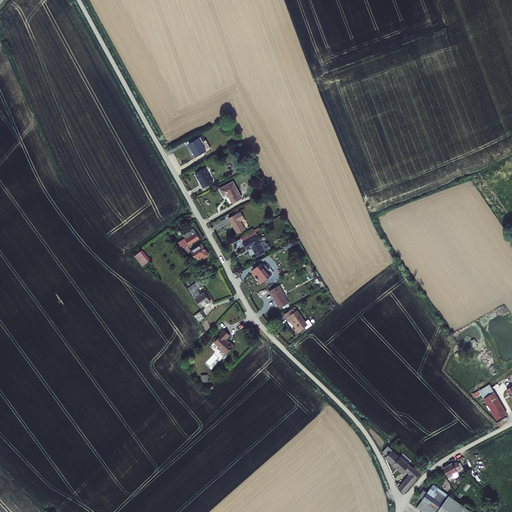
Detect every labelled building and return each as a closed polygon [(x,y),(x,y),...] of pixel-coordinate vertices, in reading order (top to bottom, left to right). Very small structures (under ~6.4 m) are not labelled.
[(213,150),(208,141),(204,144),(202,139),(191,145),(198,158),(213,150)] [(215,184),(208,170),(197,176),(204,189),(215,184)] [(223,190),(226,197),(229,196),(234,206),(244,200),(235,183),(223,190)] [(239,236),(247,232),(243,224),(247,222),(243,214),(230,221),(239,236)] [(191,222),(188,220),(182,225),(185,228),(191,222)] [(186,239),(180,242),(185,249),(191,246),(203,239),(197,230),(185,238),(186,239)] [(267,242),(262,245),(256,233),(243,239),(249,252),(255,249),(259,257),(267,253),(271,250),(272,248),(271,246),(269,245),(267,242)] [(194,252),(200,263),(211,257),(205,246),(194,252)] [(142,267),(150,260),(142,250),(134,257),(142,267)] [(274,278),(268,266),(257,272),(263,283),(274,278)] [(202,284),(192,291),(205,308),(214,302),(208,293),(205,296),(201,291),(205,288),(202,284)] [(290,305),(281,288),(272,292),(281,310),(290,305)] [(206,313),(198,318),(204,325),(210,319),(207,315),(206,313)] [(305,322),(300,313),(288,320),(298,334),(305,330),(306,332),(313,327),(308,320),(305,322)] [(243,327),(237,321),(232,326),(233,327),(226,334),(239,346),(247,339),(239,331),(243,327)] [(493,381),(481,388),(485,395),(486,394),(499,416),(510,411),(496,386),(493,381)] [(403,455),(402,456),(393,448),(395,446),(391,442),(385,448),(389,452),(388,455),(396,463),(404,471),(407,468),(412,472),(399,487),(405,492),(425,470),(420,465),(417,467),(403,455)] [(459,474),(462,473),(465,470),(461,462),(457,464),(456,463),(447,468),(454,480),(458,478),(456,474),(458,472),(459,474)] [(467,511),(453,499),(436,482),(429,489),(426,486),(420,492),(423,495),(421,497),(416,503),(425,511),(467,511)]
